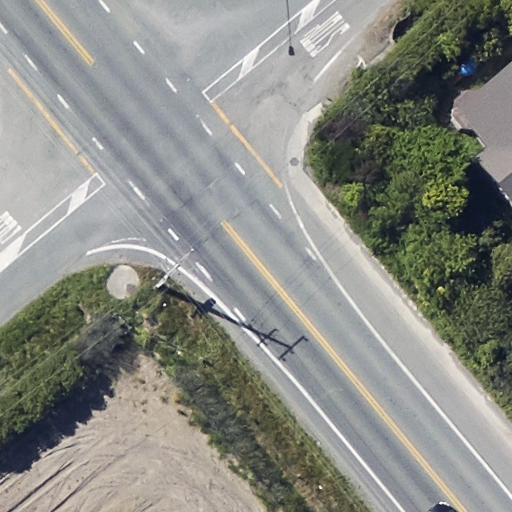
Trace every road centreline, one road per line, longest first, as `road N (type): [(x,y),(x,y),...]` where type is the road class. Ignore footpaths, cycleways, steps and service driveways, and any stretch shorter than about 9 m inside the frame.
road 1 (trunk): [(154,139),(464,511)]
road 2 (unclassified): [(322,0),(154,139)]
road 3 (unclassified): [(154,139),(0,267)]
road 4 (trunk): [(38,0),(154,139)]
